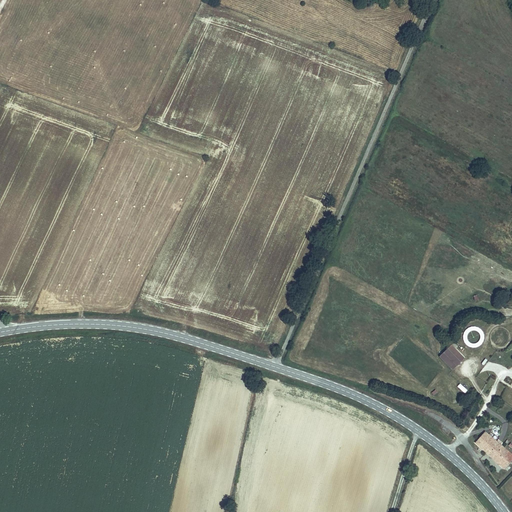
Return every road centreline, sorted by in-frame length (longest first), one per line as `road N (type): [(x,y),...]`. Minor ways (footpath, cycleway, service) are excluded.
road 1 (unclassified): [(432,0),(275,366)]
road 2 (secondary): [(275,366),(126,326),(0,332)]
road 3 (secondary): [(501,511),(482,484),(418,429),(275,366)]
